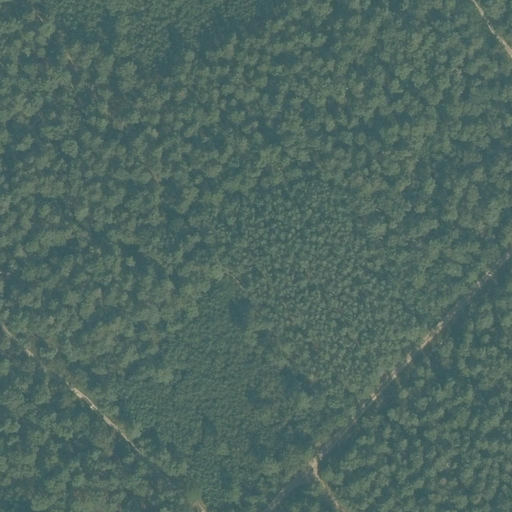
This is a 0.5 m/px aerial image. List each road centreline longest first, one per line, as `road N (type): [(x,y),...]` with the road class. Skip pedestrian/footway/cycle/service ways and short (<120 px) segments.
road 1 (track): [(27,0),(80,82),(344,425),(511,246)]
road 2 (track): [(200,511),(0,329)]
